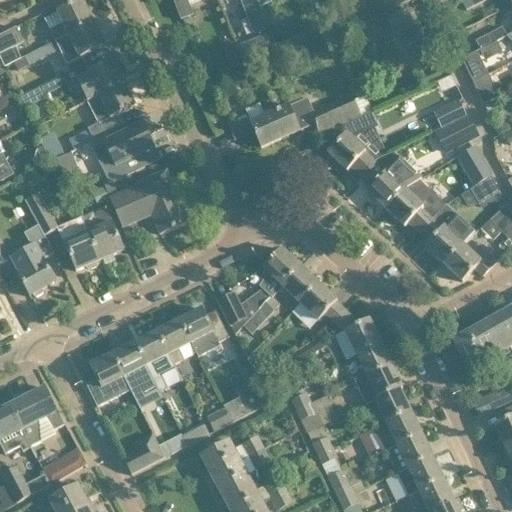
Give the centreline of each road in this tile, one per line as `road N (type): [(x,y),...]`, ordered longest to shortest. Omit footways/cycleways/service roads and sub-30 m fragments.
road 1 (residential): [(243,219),(130,0)]
road 2 (residential): [(42,342),(235,245),(243,219)]
road 3 (residential): [(417,324),(305,229),(243,219)]
road 4 (unclassified): [(508,511),(417,324)]
road 5 (unclassified): [(135,511),(42,342)]
